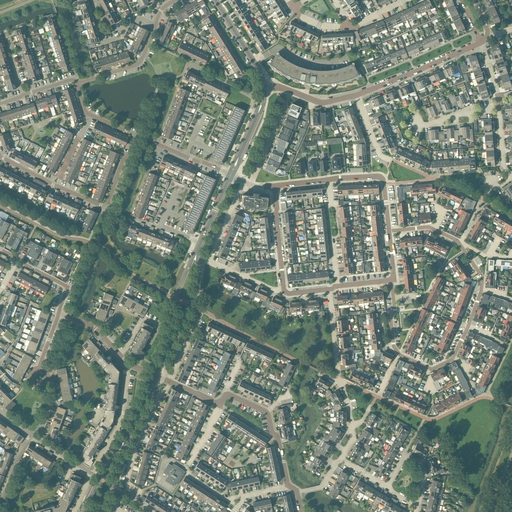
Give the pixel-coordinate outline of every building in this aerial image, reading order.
[(87,2),(86,0),(81,0),(77,2),(78,5),(79,5),(81,10),(91,7),(90,5),(89,6),(88,2),(87,2)] [(147,0),(140,0),(137,2),(140,6),(138,7),(139,10),(147,6),(146,4),(148,3),(147,0)] [(197,11),(201,9),(196,0),(194,0),(195,1),(192,3),(197,11)] [(196,0),(201,9),(206,6),(202,0),(196,0)] [(234,6),(237,11),(244,6),(242,3),(244,2),(243,0),(234,6)] [(279,3),(277,0),(274,0),(269,3),(271,5),(269,7),(270,8),(279,3)] [(359,4),(356,0),(355,0),(348,5),(350,9),(359,4)] [(381,6),(377,0),(372,0),(376,8),(381,6)] [(428,0),(426,1),(430,10),(435,7),(431,0),(428,0)] [(489,8),(496,5),(495,3),(494,3),(492,0),(486,0),(483,1),(485,7),(488,6),(489,8)] [(426,1),(421,3),(425,12),(430,10),(426,1)] [(113,7),(111,2),(102,7),(104,10),(102,10),(103,12),(113,7)] [(193,14),(197,11),(192,3),(189,5),(188,4),(187,5),(193,14)] [(282,7),(279,3),(270,8),(271,10),(273,9),(275,12),(282,7)] [(421,3),(417,5),(421,14),(425,12),(421,3)] [(361,8),(359,4),(350,9),(353,13),(361,8)] [(188,17),(193,14),(187,5),(186,6),(186,7),(183,8),(188,17)] [(416,16),(421,14),(417,5),(412,7),(416,16)] [(447,8),(450,15),(459,11),(457,6),(455,7),(454,5),(447,8)] [(496,5),(489,8),(490,11),(488,12),(490,18),(499,14),(497,9),(498,8),(496,5)] [(237,11),(240,15),(249,9),(248,8),(246,9),(244,6),(237,11)] [(82,15),(91,12),(90,9),(91,8),(91,7),(81,10),(82,15)] [(115,11),(113,7),(103,12),(104,13),(105,13),(107,16),(115,11)] [(277,14),(267,20),(268,22),(275,17),(285,12),(282,7),(275,12),(277,14)] [(412,7),(407,9),(411,18),(416,16),(412,7)] [(184,19),(188,17),(183,8),(180,10),(180,9),(178,10),(184,19)] [(361,8),(353,13),(355,18),(364,12),(361,8)] [(407,20),(411,18),(407,9),(403,12),(407,20)] [(171,18),(178,23),(184,19),(178,10),(177,11),(178,12),(174,14),(175,15),(172,17),(171,18)] [(117,16),(115,11),(107,16),(108,19),(107,19),(108,21),(117,16)] [(450,15),(453,22),(460,19),(459,17),(461,16),(459,11),(450,15)] [(243,21),(252,15),(252,14),(249,15),(248,12),(240,16),(243,21)] [(285,12),(275,17),(276,19),(278,18),(280,20),(288,16),(285,12)] [(403,12),(398,14),(402,22),(407,20),(403,12)] [(46,21),(48,26),(57,23),(57,21),(56,22),(55,18),(53,18),(52,14),(44,17),(45,21),(46,21)] [(398,14),(394,16),(398,25),(402,22),(398,14)] [(497,25),(504,22),(503,19),(501,19),(499,14),(490,18),(493,24),(495,22),(497,25)] [(243,21),(246,25),(253,21),(251,18),(253,17),(252,15),(243,21)] [(94,16),(84,20),(85,25),(94,22),(93,18),(94,18),(94,16)] [(120,21),(117,16),(108,21),(108,22),(110,22),(111,25),(120,21)] [(205,25),(213,20),(210,16),(203,21),(205,25)] [(394,16),(389,18),(393,27),(398,25),(394,16)] [(166,24),(165,26),(175,30),(177,31),(179,27),(177,26),(178,23),(171,18),(169,22),(168,21),(167,25),(166,24)] [(389,18),(384,20),(388,29),(389,31),(394,29),(393,27),(389,18)] [(453,22),(456,29),(465,25),(463,21),(461,22),(460,19),(453,22)] [(216,25),(213,20),(205,25),(208,30),(216,25)] [(246,25),(248,30),(258,24),(257,22),(255,24),(253,21),(246,25)] [(378,23),(382,32),(386,30),(383,21),(378,23)] [(296,24),(291,22),(287,29),(292,32),(296,24)] [(49,31),(58,29),(57,25),(58,25),(57,23),(48,26),(49,31)] [(378,23),(373,25),(377,33),(382,32),(378,23)] [(248,30),(251,34),(258,30),(257,27),(259,25),(258,24),(248,30)] [(300,26),(296,24),(292,32),(297,34),(300,26)] [(211,34),(219,29),(216,25),(208,30),(211,34)] [(373,25),(369,26),(372,35),(377,33),(373,25)] [(456,29),(459,37),(466,33),(465,31),(467,30),(465,25),(456,29)] [(88,34),(97,31),(96,28),(98,28),(97,26),(87,29),(88,34)] [(172,35),(175,30),(165,26),(164,27),(165,28),(164,31),(172,35)] [(305,28),(300,26),(297,34),(301,36),(305,28)] [(372,35),(369,26),(364,28),(367,37),(372,35)] [(138,32),(146,36),(148,33),(149,34),(150,32),(140,27),(138,32)] [(16,36),(26,33),(25,31),(24,32),(23,28),(20,29),(14,31),(16,36)] [(301,36),(306,38),(310,30),(305,28),(301,36)] [(363,39),(367,37),(364,28),(359,30),(363,39)] [(219,29),(211,34),(213,38),(221,33),(219,29)] [(251,34),(254,38),(263,33),(262,31),(260,32),(258,30),(251,34)] [(314,33),(310,30),(306,38),(311,40),(314,33)] [(363,39),(359,30),(354,32),(358,41),(363,39)] [(440,32),(444,41),(449,39),(445,30),(440,32)] [(170,40),(172,35),(164,31),(162,34),(161,33),(160,35),(170,40)] [(138,32),(136,36),(145,41),(146,39),(145,39),(146,36),(138,32)] [(254,38),(257,43),(264,38),(262,35),(264,34),(265,34),(264,32),(263,33),(254,38)] [(439,43),(444,41),(440,32),(435,34),(439,43)] [(16,36),(18,41),(29,38),(26,38),(25,35),(26,35),(26,33),(16,36)] [(51,36),(53,42),(61,39),(60,35),(61,35),(61,33),(51,36)] [(224,38),(221,33),(213,38),(216,43),(224,38)] [(314,33),(311,40),(315,42),(319,35),(314,33)] [(435,34),(430,36),(434,45),(439,43),(435,34)] [(170,40),(160,35),(160,36),(161,37),(159,40),(168,44),(170,40)] [(87,46),(88,49),(96,46),(95,43),(100,41),(99,38),(101,38),(100,36),(90,39),(91,44),(87,46)] [(145,41),(136,36),(133,41),(142,45),(143,43),(144,43),(145,41)] [(429,47),(432,46),(434,45),(430,36),(425,39),(429,47)] [(30,43),(29,38),(18,41),(20,41),(21,44),(20,44),(21,46),(30,43)] [(216,43),(219,47),(227,42),(224,38),(216,43)] [(257,43),(259,47),(269,41),(268,40),(265,41),(264,38),(257,43)] [(424,50),(429,47),(425,39),(420,41),(424,50)] [(142,45),(133,41),(131,46),(141,50),(142,48),(141,48),(142,45)] [(262,52),(263,51),(269,47),(267,44),(270,43),(269,41),(259,47),(262,52)] [(419,52),(424,50),(420,41),(415,43),(419,52)] [(182,53),(186,44),(181,42),(177,51),(182,53)] [(229,46),(227,42),(219,47),(221,51),(229,46)] [(414,54),(419,52),(415,43),(410,45),(414,54)] [(54,47),(56,52),(64,49),(63,46),(64,45),(64,44),(54,47)] [(182,53),(186,55),(190,47),(186,44),(182,53)] [(491,54),(501,51),(498,44),(491,46),(492,49),(490,50),(491,54)] [(414,54),(410,45),(405,47),(409,56),(414,54)] [(141,50),(131,46),(129,51),(127,51),(130,59),(135,57),(136,54),(138,55),(139,52),(140,52),(141,50)] [(232,51),(229,46),(221,51),(224,56),(232,51)] [(195,49),(190,47),(186,55),(191,57),(195,49)] [(32,48),(23,51),(24,54),(23,55),(24,56),(33,53),(32,48)] [(399,50),(402,59),(407,57),(404,48),(399,50)] [(200,51),(195,49),(191,57),(196,59),(200,51)] [(392,63),(397,61),(394,52),(393,50),(388,52),(389,54),(392,63)] [(397,61),(402,59),(399,50),(394,52),(397,61)] [(127,51),(122,53),(126,63),(128,62),(127,61),(130,60),(130,59),(127,51)] [(204,53),(200,51),(196,59),(200,62),(204,53)] [(227,60),(235,55),(232,51),(224,56),(227,60)] [(503,59),(501,51),(491,54),(493,59),(495,59),(496,61),(503,59)] [(126,63),(122,53),(117,54),(120,63),(123,62),(123,64),(126,63)] [(204,53),(200,62),(205,64),(209,56),(204,53)] [(59,62),(68,59),(67,56),(68,56),(67,54),(57,57),(59,62)] [(271,59),(267,62),(274,71),(275,69),(281,75),(282,74),(289,79),(289,78),(296,82),(297,81),(304,85),(305,83),(310,84),(319,86),(319,85),(327,86),(327,85),(335,85),(335,84),(344,84),(343,82),(352,81),(351,79),(362,77),(360,75),(361,75),(357,70),(356,70),(353,64),(346,67),(340,69),(333,70),(326,71),(319,71),(312,70),(308,69),(301,68),(295,65),(289,62),(283,58),(277,54),(272,60),(271,59)] [(382,67),(387,65),(384,56),(383,54),(378,56),(379,58),(382,67)] [(387,65),(392,63),(389,54),(384,56),(387,65)] [(471,64),(481,61),(479,56),(477,57),(476,54),(469,56),(471,64)] [(229,64),(237,59),(235,55),(227,60),(229,64)] [(112,56),(108,57),(111,66),(113,66),(114,67),(116,66),(112,56)] [(37,64),(35,58),(26,61),(28,65),(26,65),(27,67),(37,64)] [(379,58),(374,60),(377,69),(382,67),(379,58)] [(103,59),(98,60),(101,69),(104,69),(104,70),(106,69),(103,59)] [(240,64),(237,59),(229,64),(232,69),(240,64)] [(496,69),(506,66),(503,59),(496,61),(497,64),(494,64),(496,69)] [(101,69),(98,60),(93,62),(96,72),(98,72),(98,70),(101,69)] [(374,60),(369,62),(372,71),(377,69),(374,60)] [(471,64),(473,71),(481,69),(480,66),(482,66),(481,61),(471,64)] [(0,65),(0,66),(1,71),(10,68),(9,64),(10,64),(9,62),(0,65)] [(372,71),(369,62),(363,64),(367,73),(372,71)] [(71,66),(70,64),(61,67),(62,73),(71,70),(70,66),(71,66)] [(240,64),(232,69),(235,73),(243,68),(240,64)] [(449,66),(453,75),(461,72),(458,65),(455,66),(454,64),(449,66)] [(446,78),(453,75),(449,66),(445,68),(446,70),(443,71),(446,78)] [(508,74),(506,66),(496,69),(497,74),(500,73),(501,76),(508,74)] [(243,68),(235,73),(238,77),(245,73),(243,68)] [(30,77),(40,74),(38,69),(30,71),(31,75),(30,75),(30,77)] [(473,71),(476,79),(485,76),(484,71),(482,72),(481,69),(473,71)] [(435,72),(439,81),(446,78),(443,71),(441,72),(440,70),(435,72)] [(188,82),(192,73),(188,71),(184,79),(188,82)] [(429,77),(432,84),(439,81),(435,72),(430,74),(431,76),(429,77)] [(13,73),(3,76),(4,81),(13,78),(12,75),(13,74),(13,73)] [(197,75),(192,73),(188,82),(193,84),(197,75)] [(33,82),(42,79),(40,74),(30,77),(31,78),(32,78),(33,82)] [(510,81),(508,74),(501,76),(501,79),(499,79),(501,84),(510,81)] [(193,84),(198,86),(202,78),(197,75),(193,84)] [(425,88),(432,85),(432,84),(429,77),(426,78),(425,76),(421,78),(425,88)] [(476,79),(478,86),(486,84),(485,81),(487,81),(485,76),(476,79)] [(206,80),(202,78),(198,86),(202,88),(206,80)] [(425,88),(421,78),(416,80),(417,83),(414,84),(417,91),(425,88)] [(211,82),(206,80),(202,88),(207,90),(211,82)] [(511,85),(510,81),(501,84),(502,89),(505,88),(505,91),(511,88),(511,85)] [(215,84),(211,82),(207,90),(211,93),(215,84)] [(16,85),(16,83),(6,86),(8,91),(16,89),(15,85),(16,85)] [(404,85),(408,95),(415,92),(412,84),(410,86),(409,83),(404,85)] [(220,86),(215,84),(211,93),(216,95),(220,86)] [(478,86),(481,94),(490,91),(489,86),(486,87),(486,84),(478,86)] [(401,97),(408,95),(404,85),(399,87),(400,89),(398,90),(401,97)] [(216,95),(221,97),(225,89),(220,86),(216,95)] [(178,93),(187,96),(189,91),(180,88),(179,91),(178,93)] [(225,89),(221,97),(225,99),(229,91),(225,89)] [(393,100),(401,97),(398,90),(395,91),(394,89),(390,91),(393,100)] [(464,94),(460,96),(463,105),(468,103),(467,101),(470,100),(466,90),(463,91),(464,94)] [(386,103),(393,100),(390,91),(385,93),(386,95),(383,96),(386,103)] [(490,91),(481,94),(483,101),(490,99),(489,96),(492,95),(490,91)] [(185,101),(187,96),(178,93),(177,95),(178,95),(177,98),(185,101)] [(456,97),(454,94),(451,96),(455,106),(458,105),(459,107),(463,105),(460,96),(456,97)] [(379,106),(386,103),(383,96),(381,97),(380,95),(375,97),(379,106)] [(455,106),(451,96),(448,97),(449,100),(445,101),(449,111),(454,109),(453,107),(455,106)] [(379,106),(375,97),(370,98),(371,101),(368,102),(371,109),(379,106)] [(440,100),(437,101),(441,111),(443,110),(444,113),(449,111),(445,101),(444,98),(440,100)] [(431,107),(432,110),(434,116),(439,115),(438,112),(441,111),(437,101),(434,102),(435,105),(431,107)] [(182,111),(184,106),(174,102),(174,104),(173,107),(182,111)] [(299,113),(301,108),(292,104),(290,109),(299,113)] [(235,106),(218,144),(212,158),(218,161),(217,164),(221,165),(229,148),(228,148),(244,111),(235,106)] [(422,107),(426,117),(429,116),(430,118),(434,116),(432,110),(431,107),(426,109),(425,106),(422,107)] [(180,115),(182,111),(173,107),(172,111),(171,110),(171,112),(180,115)] [(345,116),(353,113),(351,107),(343,111),(345,116)] [(300,113),(299,113),(290,109),(287,114),(298,119),(300,113)] [(169,117),(178,120),(180,115),(171,112),(170,114),(171,114),(169,117)] [(320,125),(320,112),(315,113),(315,114),(313,114),(313,117),(310,117),(310,126),(320,125)] [(355,118),(353,113),(345,116),(347,121),(355,118)] [(287,115),(285,121),(296,126),(298,120),(287,115)] [(377,124),(386,121),(384,116),(375,119),(377,124)] [(347,121),(348,126),(357,123),(355,118),(347,121)] [(484,128),(494,127),(494,122),(492,122),(491,119),(484,120),(484,128)] [(293,131),(296,126),(285,121),(282,126),(293,131)] [(388,126),(386,121),(377,124),(379,130),(388,126)] [(96,122),(95,124),(92,131),(97,133),(101,125),(98,123),(96,122)] [(166,127),(175,130),(176,125),(167,122),(167,123),(166,127)] [(359,128),(357,123),(348,126),(346,127),(348,132),(350,131),(359,128)] [(97,133),(102,135),(106,126),(104,126),(101,125),(97,133)] [(102,135),(106,137),(110,129),(107,127),(106,126),(102,135)] [(282,126),(279,133),(290,138),(293,131),(282,126)] [(390,131),(388,126),(379,130),(381,135),(390,131)] [(457,130),(458,141),(461,141),(461,138),(465,137),(464,127),(459,128),(459,130),(457,130)] [(464,127),(465,137),(470,137),(470,140),(473,140),(472,129),(470,129),(469,127),(464,127)] [(484,128),(485,135),(493,135),(492,132),(495,132),(494,127),(484,128)] [(361,133),(359,128),(350,131),(352,136),(361,133)] [(458,141),(457,130),(454,131),(454,128),(449,129),(450,139),(454,138),(454,141),(458,141)] [(106,137),(111,139),(115,130),(113,130),(110,129),(106,137)] [(441,132),(442,142),(445,142),(445,139),(450,139),(449,129),(444,129),(444,131),(441,132)] [(74,134),(66,130),(63,135),(71,139),(74,134)] [(111,139),(116,141),(120,133),(117,132),(117,131),(115,130),(111,139)] [(425,133),(426,144),(430,144),(430,141),(434,140),(433,130),(428,130),(428,133),(425,133)] [(442,142),(441,132),(438,132),(438,130),(433,130),(434,140),(439,140),(439,143),(442,142)] [(162,136),(171,139),(171,140),(173,135),(164,131),(163,133),(162,136)] [(392,136),(390,131),(381,135),(383,140),(392,136)] [(120,133),(116,141),(120,143),(124,135),(123,134),(120,133)] [(288,143),(290,138),(279,133),(277,138),(288,143)] [(361,133),(352,136),(354,141),(355,141),(363,138),(361,133)] [(63,135),(61,139),(69,143),(71,139),(63,135)] [(124,135),(120,143),(125,146),(129,137),(126,136),(126,135),(124,135)] [(485,135),(486,143),(496,142),(495,137),(493,137),(493,135),(485,135)] [(383,140),(385,145),(394,141),(392,136),(383,140)] [(286,148),(288,143),(277,138),(275,143),(286,148)] [(363,138),(355,141),(356,144),(356,150),(365,149),(365,144),(364,144),(363,138)] [(61,139),(58,144),(67,148),(69,143),(61,139)] [(92,142),(83,139),(81,144),(90,147),(92,142)] [(397,148),(394,141),(385,145),(387,150),(390,149),(392,153),(397,148)] [(486,143),(486,149),(486,151),(494,150),(494,147),(496,147),(496,142),(486,143)] [(13,152),(15,149),(13,148),(11,143),(2,146),(4,151),(5,153),(11,151),(13,152)] [(275,143),(273,148),(284,153),(285,154),(287,149),(286,148),(275,143)] [(58,144),(56,148),(64,152),(67,148),(58,144)] [(88,152),(90,147),(81,144),(79,148),(88,152)] [(397,148),(392,153),(396,154),(395,156),(400,158),(404,150),(399,147),(398,148),(397,148)] [(56,148),(54,153),(62,157),(64,152),(56,148)] [(86,157),(88,152),(79,148),(77,153),(86,157)] [(282,156),(284,153),(273,148),(271,153),(282,158),(282,156)] [(20,152),(15,149),(13,152),(11,157),(15,160),(20,152)] [(405,161),(409,152),(404,150),(400,158),(405,161)] [(494,153),(494,150),(486,151),(487,159),(497,158),(497,153),(494,153)] [(109,156),(117,159),(119,154),(110,151),(109,156)] [(15,160),(20,162),(24,154),(20,152),(15,160)] [(405,161),(410,163),(414,154),(409,152),(405,161)] [(54,153),(51,157),(60,161),(62,157),(54,153)] [(77,153),(75,158),(84,161),(86,157),(77,153)] [(279,163),(282,158),(271,153),(268,158),(279,163)] [(20,162),(24,165),(29,156),(24,154),(20,162)] [(419,156),(414,154),(410,163),(415,165),(419,156)] [(29,156),(24,165),(29,167),(33,159),(29,156)] [(115,164),(117,159),(109,156),(107,160),(115,164)] [(415,165),(420,167),(424,158),(419,156),(415,165)] [(57,166),(60,161),(51,157),(49,162),(57,166)] [(168,159),(163,157),(160,165),(165,167),(168,159)] [(345,163),(344,157),(339,158),(331,158),(333,171),(341,170),(340,164),(345,163)] [(81,166),(84,161),(75,158),(73,162),(81,166)] [(279,163),(268,158),(266,163),(277,168),(279,163)] [(424,158),(420,167),(425,170),(426,167),(429,169),(430,162),(428,161),(429,161),(424,158)] [(487,159),(488,167),(495,166),(495,163),(498,163),(497,158),(487,159)] [(34,169),(35,166),(38,161),(33,159),(29,167),(34,169)] [(173,161),(168,159),(165,167),(169,169),(173,161)] [(315,162),(308,162),(309,173),(316,172),(316,164),(318,164),(318,159),(315,159),(315,162)] [(169,169),(174,171),(178,163),(173,161),(169,169)] [(304,167),(306,166),(305,161),(299,162),(297,162),(296,163),(297,174),(304,174),(304,167)] [(430,162),(429,169),(432,168),(432,171),(438,171),(437,161),(430,162)] [(57,166),(49,162),(47,166),(55,171),(57,166)] [(79,171),(81,166),(73,162),(71,167),(79,171)] [(182,165),(178,163),(174,171),(179,173),(182,165)] [(266,163),(264,169),(275,174),(277,168),(266,163)] [(112,173),(114,168),(105,165),(103,170),(112,173)] [(187,167),(182,165),(179,173),(183,176),(187,167)] [(44,171),(46,172),(52,175),(55,171),(47,166),(44,171)] [(71,167),(69,172),(77,175),(79,171),(71,167)] [(192,169),(187,167),(183,176),(188,178),(192,169)] [(9,172),(4,169),(0,176),(5,179),(9,172)] [(196,171),(192,169),(188,178),(193,180),(196,171)] [(110,178),(112,173),(103,170),(101,175),(110,178)] [(5,179),(10,181),(13,174),(9,172),(5,179)] [(75,180),(77,175),(69,172),(67,176),(75,180)] [(146,177),(156,181),(157,176),(149,173),(147,176),(146,177)] [(18,177),(13,174),(10,181),(15,184),(18,177)] [(101,175),(100,180),(108,183),(110,178),(101,175)] [(192,234),(200,217),(199,217),(215,180),(206,175),(183,227),(189,230),(188,233),(192,234)] [(65,181),(73,185),(75,180),(67,176),(65,181)] [(23,179),(18,177),(15,184),(19,186),(23,179)] [(154,186),(156,181),(146,177),(146,179),(145,182),(154,186)] [(28,182),(23,179),(19,186),(24,189),(28,182)] [(107,188),(108,183),(100,180),(98,184),(107,188)] [(33,184),(28,182),(24,189),(29,191),(33,184)] [(154,186),(145,182),(144,185),(143,185),(143,187),(152,190),(154,186)] [(38,187),(33,184),(29,191),(33,194),(34,194),(38,187)] [(98,184),(96,189),(105,192),(107,188),(98,184)] [(427,184),(427,193),(428,195),(436,194),(435,186),(432,186),(432,184),(427,184)] [(411,197),(417,196),(417,194),(416,185),(407,186),(407,189),(410,188),(411,197)] [(407,189),(407,186),(398,187),(398,194),(399,193),(399,197),(398,197),(399,204),(407,203),(407,202),(405,203),(404,189),(407,189)] [(42,189),(38,187),(34,194),(33,194),(32,197),(37,199),(39,196),(42,189)] [(150,195),(152,190),(143,187),(142,189),(143,189),(141,192),(150,195)] [(445,197),(449,190),(444,187),(443,189),(441,188),(440,190),(437,195),(440,196),(439,197),(445,199),(445,197)] [(47,192),(42,189),(39,196),(43,199),(47,192)] [(511,198),(511,195),(507,189),(504,191),(505,193),(501,196),(507,205),(510,203),(508,201),(511,198)] [(454,192),(449,190),(445,197),(450,200),(454,192)] [(150,195),(141,192),(140,195),(139,196),(148,200),(150,195)] [(450,200),(455,202),(459,194),(454,192),(450,200)] [(51,203),(55,195),(50,193),(45,203),(50,205),(51,203)] [(253,196),(242,195),(241,206),(247,207),(247,208),(260,209),(261,208),(267,209),(268,198),(258,196),(258,194),(253,193),(253,196)] [(94,194),(92,199),(101,202),(103,197),(94,194)] [(467,198),(459,194),(455,202),(460,204),(463,199),(466,200),(467,198)] [(60,197),(55,195),(51,203),(56,205),(60,197)] [(147,205),(148,200),(139,196),(139,198),(138,201),(147,205)] [(56,205),(61,207),(65,200),(60,197),(56,205)] [(467,198),(466,200),(469,202),(465,211),(463,210),(463,211),(470,214),(472,211),(471,211),(473,207),(473,208),(476,202),(467,198)] [(61,207),(66,209),(70,202),(65,200),(61,207)] [(145,209),(147,205),(138,201),(137,205),(136,204),(136,206),(145,209)] [(66,209),(71,212),(74,204),(70,202),(66,209)] [(74,204),(71,212),(70,214),(75,216),(80,206),(74,204)] [(143,214),(145,209),(136,206),(135,208),(136,208),(134,211),(143,214)] [(493,214),(494,212),(486,207),(483,213),(484,213),(482,216),(481,216),(479,219),(485,222),(490,212),(493,214)] [(97,213),(90,210),(87,215),(95,218),(97,213)] [(132,216),(141,219),(143,214),(134,211),(133,214),(132,216)] [(463,211),(460,215),(468,219),(470,214),(463,211)] [(502,217),(494,212),(493,214),(496,216),(493,221),(498,224),(502,217)] [(233,219),(241,222),(243,217),(235,214),(233,219)] [(468,219),(460,215),(458,214),(456,219),(466,224),(468,219)] [(93,223),(95,218),(87,215),(85,220),(93,223)] [(507,219),(502,217),(498,224),(497,226),(501,229),(503,227),(507,219)] [(233,219),(231,223),(239,227),(241,222),(233,219)] [(463,229),(466,224),(456,219),(453,224),(463,229)] [(487,223),(485,222),(479,219),(477,223),(484,228),(487,223)] [(511,222),(507,219),(503,227),(507,230),(511,222)] [(85,220),(83,225),(91,228),(93,223),(85,220)] [(13,225),(6,221),(1,229),(6,232),(8,228),(9,229),(8,230),(8,231),(10,232),(13,225)] [(237,231),(239,227),(231,223),(229,228),(237,231)] [(481,232),(484,228),(477,223),(474,228),(481,232)] [(463,229),(453,224),(449,234),(455,236),(456,235),(457,232),(461,234),(463,229)] [(21,229),(13,225),(10,232),(11,232),(12,232),(13,231),(14,231),(12,235),(17,237),(21,229)] [(81,230),(88,233),(91,228),(83,225),(81,230)] [(133,235),(136,227),(131,225),(128,234),(133,235)] [(141,229),(136,227),(133,235),(137,237),(141,229)] [(235,236),(237,231),(229,228),(227,233),(235,236)] [(474,228),(471,233),(479,237),(481,238),(483,233),(481,232),(474,228)] [(6,232),(1,229),(0,232),(0,238),(5,241),(7,237),(7,236),(8,235),(7,234),(6,234),(5,235),(4,235),(6,232)] [(21,229),(17,237),(21,239),(23,236),(24,237),(23,238),(24,239),(25,240),(28,233),(21,229)] [(137,237),(142,239),(145,230),(141,229),(137,237)] [(142,239),(147,241),(150,232),(145,230),(142,239)] [(147,241),(152,243),(155,234),(150,232),(147,241)] [(227,233),(225,237),(233,241),(235,236),(227,233)] [(479,237),(471,233),(468,237),(472,240),(471,242),(476,245),(478,243),(476,242),(479,237)] [(152,243),(156,244),(160,236),(155,234),(152,243)] [(17,237),(12,235),(7,245),(11,247),(17,237)] [(164,238),(160,236),(156,244),(161,246),(164,238)] [(21,239),(17,237),(11,247),(16,250),(21,239)] [(231,245),(233,241),(225,237),(223,242),(231,245)] [(417,246),(425,245),(428,239),(427,238),(422,239),(422,237),(416,238),(417,246)] [(431,248),(432,245),(434,240),(429,237),(428,239),(425,245),(425,247),(430,250),(431,248)] [(161,246),(166,248),(169,239),(164,238),(161,246)] [(166,248),(171,250),(171,249),(175,250),(177,243),(174,242),(174,241),(169,239),(166,248)] [(34,253),(38,244),(31,240),(27,247),(29,248),(30,246),(31,247),(29,250),(34,253)] [(434,240),(432,245),(431,248),(430,250),(434,252),(435,250),(439,242),(434,240)] [(229,250),(231,245),(223,242),(221,247),(229,250)] [(444,244),(439,242),(435,250),(434,252),(439,254),(440,252),(444,244)] [(46,248),(38,244),(34,253),(39,255),(41,252),(42,252),(41,253),(41,254),(42,255),(46,248)] [(444,244),(440,252),(439,254),(446,257),(449,250),(448,249),(449,247),(444,244)] [(227,255),(229,250),(221,247),(219,251),(227,255)] [(53,252),(46,248),(42,255),(44,256),(45,255),(45,254),(46,255),(45,258),(49,260),(53,252)] [(39,255),(34,253),(29,250),(27,255),(32,257),(31,258),(31,259),(33,260),(34,260),(34,259),(36,260),(39,255)] [(227,255),(219,251),(217,256),(224,260),(227,255)] [(61,256),(53,252),(49,260),(54,263),(56,260),(57,260),(56,261),(56,262),(58,263),(61,256)] [(69,260),(61,256),(58,263),(59,264),(60,263),(60,262),(61,263),(60,266),(64,268),(69,260)] [(454,267),(461,262),(458,257),(450,262),(454,267)] [(54,263),(49,260),(45,258),(42,263),(44,264),(44,265),(44,266),(45,266),(46,266),(47,265),(51,268),(54,263)] [(64,268),(69,271),(71,267),(72,268),(71,269),(71,270),(73,271),(74,269),(76,264),(69,260),(64,268)] [(500,266),(500,260),(497,260),(497,261),(489,260),(488,271),(487,271),(497,271),(494,271),(494,266),(500,266)] [(500,260),(500,266),(501,266),(500,270),(503,270),(503,266),(511,267),(511,261),(509,262),(509,261),(503,261),(503,260),(500,260)] [(464,267),(461,262),(454,267),(451,269),(454,273),(457,271),(464,267)] [(69,271),(64,268),(60,266),(57,271),(62,273),(61,274),(62,275),(63,276),(64,275),(65,274),(67,275),(69,271)] [(467,271),(464,267),(457,271),(460,276),(467,271)] [(467,271),(460,276),(465,283),(470,279),(469,277),(470,276),(467,271)] [(497,271),(487,271),(487,274),(488,274),(487,279),(496,280),(497,274),(496,274),(497,271)] [(20,283),(24,275),(19,272),(15,280),(20,283)] [(222,278),(220,284),(223,285),(224,283),(228,285),(232,276),(227,274),(226,276),(223,275),(222,278)] [(20,283),(25,285),(29,277),(24,275),(20,283)] [(235,291),(238,285),(235,284),(237,278),(232,276),(228,285),(233,287),(232,289),(235,291)] [(25,285),(30,288),(34,280),(29,277),(25,285)] [(436,282),(444,286),(446,281),(438,277),(436,282)] [(463,288),(471,291),(473,286),(471,285),(472,282),(470,279),(465,283),(463,288)] [(495,285),(496,285),(496,280),(487,279),(487,284),(486,284),(486,287),(495,288),(495,285)] [(39,282),(34,280),(30,288),(35,290),(39,282)] [(244,292),(248,283),(243,281),(241,286),(238,285),(235,291),(238,292),(239,290),(244,292)] [(35,290),(39,293),(44,285),(39,282),(35,290)] [(436,282),(434,287),(441,291),(444,286),(436,282)] [(251,298),(254,292),(251,291),(253,285),(248,283),(244,292),(249,294),(248,296),(251,298)] [(39,293),(44,295),(48,287),(44,285),(39,293)] [(434,287),(431,292),(439,295),(441,291),(434,287)] [(260,299),(264,290),(259,288),(256,293),(254,292),(251,298),(254,299),(255,297),(260,299)] [(463,288),(461,293),(469,296),(471,291),(463,288)] [(7,298),(16,301),(18,295),(10,292),(10,291),(7,290),(6,292),(8,293),(8,294),(9,295),(7,298)] [(264,290),(260,299),(264,301),(262,305),(266,307),(269,299),(267,298),(269,292),(264,290)] [(431,292),(429,297),(437,300),(439,295),(431,292)] [(113,296),(105,293),(103,298),(111,301),(113,296)] [(461,293),(459,298),(467,301),(469,296),(461,293)] [(493,303),(495,297),(492,296),(492,297),(484,294),(480,304),(479,304),(488,307),(485,306),(487,301),(493,303)] [(124,307),(129,298),(124,295),(119,303),(122,305),(124,307)] [(268,301),(269,299),(266,307),(269,308),(270,306),(275,308),(279,299),(274,297),(271,302),(268,301)] [(429,297),(426,301),(434,305),(437,300),(429,297)] [(508,308),(510,302),(507,301),(507,302),(503,301),(503,300),(498,298),(495,297),(493,303),(508,308)] [(4,302),(14,306),(16,301),(7,298),(6,301),(5,300),(4,302)] [(109,306),(110,304),(111,301),(103,298),(101,303),(109,306)] [(133,300),(129,298),(124,307),(126,308),(126,307),(129,308),(133,300)] [(459,298),(457,304),(465,307),(467,301),(459,298)] [(279,299),(275,308),(279,310),(278,313),(282,314),(284,308),(281,307),(284,301),(279,299)] [(318,299),(312,300),(313,304),(313,310),(314,312),(319,312),(322,311),(322,305),(319,305),(318,304),(318,299)] [(133,300),(129,308),(132,310),(131,311),(133,312),(138,303),(133,300)] [(313,304),(312,300),(307,301),(307,307),(304,307),(305,313),(308,313),(308,311),(313,310),(313,304)] [(295,302),(295,304),(296,312),(302,311),(302,314),(305,313),(304,307),(301,307),(301,301),(295,302)] [(426,301),(425,304),(424,306),(432,310),(434,305),(426,301)] [(14,306),(4,302),(4,304),(5,305),(3,308),(12,311),(14,306)] [(295,304),(295,302),(290,303),(290,308),(287,309),(288,315),(291,315),(291,312),(296,312),(295,304)] [(108,311),(109,306),(101,303),(99,308),(108,311)] [(143,306),(140,304),(138,303),(133,312),(135,313),(136,312),(139,313),(143,306)] [(463,312),(465,307),(457,304),(455,303),(453,308),(463,312)] [(477,312),(486,315),(488,310),(487,310),(488,307),(479,304),(478,307),(479,307),(477,312)] [(143,306),(139,313),(141,315),(141,316),(143,317),(144,316),(148,308),(143,306)] [(1,312),(10,316),(12,311),(3,308),(2,311),(1,310),(1,312)] [(106,316),(108,311),(99,308),(97,313),(106,316)] [(461,317),(463,312),(453,308),(455,309),(453,314),(461,317)] [(431,312),(423,309),(421,314),(431,318),(433,313),(431,312)] [(39,316),(47,319),(49,314),(41,311),(39,316)] [(0,316),(0,317),(8,321),(10,316),(1,312),(0,313),(0,314),(1,315),(0,316)] [(486,315),(477,312),(476,317),(475,316),(474,319),(482,323),(483,320),(484,320),(486,315)] [(104,321),(106,316),(97,313),(95,319),(103,322),(103,323),(107,324),(107,322),(104,321)] [(421,314),(418,319),(429,323),(431,318),(421,314)] [(461,317),(453,314),(451,319),(459,322),(461,317)] [(39,316),(37,321),(45,324),(47,319),(39,316)] [(339,326),(348,325),(347,320),(351,319),(350,316),(345,317),(345,320),(338,321),(339,326)] [(418,319),(416,324),(424,327),(426,328),(429,323),(418,319)] [(43,329),(45,324),(37,321),(35,326),(43,329)] [(448,326),(456,330),(458,325),(450,321),(448,326)] [(153,327),(144,323),(129,350),(138,355),(141,356),(142,354),(143,354),(144,354),(144,352),(143,352),(141,350),(153,327)] [(210,333),(213,325),(208,323),(205,331),(210,333)] [(422,332),(424,327),(416,324),(414,329),(422,332)] [(218,327),(213,325),(210,333),(214,335),(218,327)] [(348,325),(339,326),(339,332),(346,331),(346,334),(352,333),(352,330),(348,330),(348,325)] [(511,327),(504,325),(503,330),(511,333),(511,329),(511,327)] [(41,335),(43,329),(35,326),(33,331),(41,335)] [(453,335),(456,330),(448,326),(446,331),(453,335)] [(214,335),(219,337),(223,330),(218,327),(214,335)] [(414,329),(412,334),(420,337),(422,332),(414,329)] [(219,337),(224,339),(227,332),(223,330),(219,337)] [(453,335),(446,331),(444,330),(442,335),(443,336),(451,340),(453,335)] [(509,338),(511,333),(503,330),(501,335),(500,338),(501,338),(500,341),(505,343),(507,337),(509,338)] [(33,331),(31,336),(40,340),(41,335),(33,331)] [(224,339),(228,341),(232,334),(227,332),(224,339)] [(478,342),(481,336),(478,334),(477,335),(470,332),(465,342),(464,341),(473,345),(470,344),(473,339),(478,342)] [(353,342),(352,336),(353,336),(352,333),(346,334),(347,337),(340,338),(341,343),(350,342),(353,342)] [(228,341),(233,344),(236,336),(232,334),(228,341)] [(412,334),(410,338),(417,342),(420,337),(412,334)] [(28,335),(26,340),(38,345),(40,340),(31,336),(28,335)] [(233,344),(238,346),(241,338),(236,336),(233,344)] [(449,344),(451,340),(443,336),(441,341),(449,344)] [(481,336),(478,342),(492,348),(495,343),(492,341),(492,342),(488,341),(488,340),(483,338),(483,337),(481,336)] [(194,343),(202,347),(204,342),(197,338),(194,343)] [(242,348),(246,340),(241,338),(238,346),(242,348)] [(415,347),(417,342),(410,338),(407,343),(415,347)] [(89,339),(82,345),(85,349),(92,343),(89,339)] [(26,340),(24,345),(27,347),(36,350),(38,345),(26,340)] [(441,341),(439,346),(446,349),(449,344),(441,341)] [(473,345),(464,341),(463,344),(464,345),(462,349),(469,353),(472,348),(473,345)] [(348,351),(354,350),(354,347),(350,347),(350,342),(341,343),(341,348),(348,348),(348,351)] [(96,347),(92,343),(85,349),(89,353),(96,347)] [(200,351),(202,347),(194,343),(192,348),(200,351)] [(247,343),(244,350),(248,352),(247,353),(246,355),(248,356),(253,345),(247,343)] [(415,347),(407,343),(405,349),(413,352),(415,347)] [(495,343),(492,348),(497,351),(495,356),(492,354),(492,355),(500,358),(505,349),(498,345),(498,344),(495,343)] [(375,356),(381,352),(380,349),(381,349),(381,344),(372,345),(372,350),(374,350),(375,356)] [(258,348),(253,345),(248,356),(249,356),(250,355),(251,353),(254,355),(258,348)] [(446,349),(439,346),(436,345),(434,350),(436,351),(444,354),(446,349)] [(36,350),(27,347),(25,352),(34,355),(36,350)] [(92,357),(99,350),(96,347),(89,353),(92,357)] [(192,348),(190,353),(198,356),(200,351),(192,348)] [(258,361),(263,350),(258,348),(254,355),(258,357),(257,358),(256,360),(258,361)] [(469,353),(462,349),(459,354),(459,353),(457,356),(466,361),(467,358),(469,353)] [(103,354),(99,350),(92,357),(96,361),(103,354)] [(265,360),(268,352),(263,350),(258,361),(260,361),(261,360),(260,359),(261,358),(265,360)] [(354,350),(348,351),(349,354),(342,354),(342,360),(352,359),(353,359),(353,353),(355,353),(354,350)] [(223,356),(230,360),(233,355),(225,351),(223,356)] [(375,356),(372,359),(376,361),(376,362),(383,365),(385,362),(389,354),(384,351),(383,353),(381,352),(375,356)] [(268,352),(265,360),(268,361),(268,363),(267,363),(267,364),(268,365),(270,362),(273,355),(268,352)] [(196,361),(198,356),(190,353),(188,357),(196,361)] [(32,358),(31,357),(24,354),(22,359),(30,363),(32,358)] [(109,375),(105,409),(104,416),(103,418),(80,456),(81,457),(79,461),(88,466),(89,467),(90,466),(93,462),(91,461),(93,458),(91,456),(93,452),(96,454),(97,452),(98,452),(99,452),(99,451),(100,451),(100,450),(99,450),(99,449),(96,448),(113,421),(113,418),(114,415),(117,416),(118,416),(118,415),(119,411),(117,410),(117,408),(118,408),(119,408),(119,407),(119,406),(119,405),(118,405),(115,405),(119,371),(110,362),(112,360),(110,358),(111,357),(111,356),(111,355),(110,355),(109,355),(109,356),(106,358),(103,354),(96,361),(109,375)] [(389,354),(385,362),(390,364),(394,356),(389,354)] [(498,363),(500,358),(492,355),(490,359),(498,363)] [(223,356),(220,361),(228,364),(230,360),(223,356)] [(188,357),(186,362),(193,365),(196,361),(188,357)] [(27,368),(30,363),(22,359),(19,363),(27,368)] [(352,364),(352,359),(342,360),(343,365),(350,365),(350,368),(356,367),(356,364),(352,364)] [(495,368),(498,363),(490,359),(488,359),(486,364),(495,368)] [(394,370),(400,372),(403,367),(408,369),(406,372),(407,372),(410,364),(410,363),(410,364),(400,360),(397,367),(396,367),(394,370)] [(220,361),(218,366),(226,369),(228,364),(220,361)] [(186,362),(184,366),(191,370),(193,365),(186,362)] [(456,374),(461,371),(460,369),(459,369),(456,362),(446,367),(445,366),(450,374),(448,371),(453,369),(456,374)] [(25,372),(27,368),(19,363),(17,368),(25,372)] [(282,367),(293,371),(295,366),(288,363),(286,367),(285,366),(283,365),(282,367)] [(410,364),(407,372),(409,373),(414,376),(418,368),(413,366),(413,365),(410,364)] [(493,373),(495,368),(486,364),(483,368),(485,369),(493,373)] [(184,366),(182,371),(189,375),(191,370),(184,366)] [(218,366),(216,370),(224,374),(226,369),(218,366)] [(450,374),(445,366),(443,367),(443,368),(438,370),(442,378),(447,376),(447,375),(450,374)] [(290,377),(293,371),(282,367),(282,368),(283,369),(285,369),(283,373),(290,377)] [(22,377),(25,372),(17,368),(14,373),(22,377)] [(418,368),(414,376),(419,378),(422,379),(426,370),(423,369),(422,370),(418,368)] [(491,378),(493,373),(485,369),(483,374),(491,378)] [(222,378),(224,374),(216,370),(214,375),(222,378)] [(400,372),(394,370),(393,373),(394,373),(391,378),(392,378),(390,382),(389,381),(388,384),(394,387),(400,372)] [(433,372),(430,373),(434,382),(437,380),(437,381),(442,378),(438,370),(434,373),(433,372)] [(187,379),(189,375),(182,371),(179,376),(187,379)] [(358,382),(362,373),(357,371),(356,373),(353,371),(349,379),(353,380),(358,382)] [(358,382),(362,384),(366,375),(367,373),(363,371),(362,373),(358,382)] [(456,374),(463,389),(468,386),(467,383),(466,383),(464,380),(465,380),(462,375),(463,374),(461,371),(456,374)] [(22,377),(14,373),(12,378),(19,382),(19,383),(22,385),(23,383),(20,381),(22,377)] [(288,382),(290,377),(283,373),(281,377),(280,376),(278,375),(277,377),(288,382)] [(488,383),(491,378),(483,374),(480,379),(488,383)] [(214,375),(212,379),(220,383),(222,378),(214,375)] [(362,384),(367,386),(371,378),(366,375),(362,384)] [(177,381),(185,384),(187,379),(179,376),(177,381)] [(278,384),(285,387),(288,382),(277,377),(277,379),(278,380),(279,379),(280,380),(278,384)] [(371,378),(367,386),(372,388),(374,384),(375,385),(378,378),(375,377),(374,379),(371,378)] [(243,392),(247,381),(248,379),(247,378),(246,380),(245,382),(245,384),(241,382),(237,389),(243,392)] [(320,389),(325,381),(320,378),(317,383),(314,382),(311,387),(315,389),(316,390),(317,391),(319,391),(320,389)] [(217,388),(220,383),(212,379),(210,384),(217,388)] [(488,383),(480,379),(478,384),(475,390),(478,396),(483,393),(488,383)] [(247,381),(243,392),(248,394),(251,387),(247,385),(248,384),(249,382),(247,381)] [(325,381),(320,389),(324,392),(323,394),(325,396),(330,391),(327,389),(330,384),(325,381)] [(208,389),(215,392),(217,388),(210,384),(208,389)] [(387,388),(384,395),(394,399),(398,392),(398,391),(396,394),(391,392),(394,387),(388,384),(387,387),(387,388)] [(248,394),(253,396),(258,386),(256,385),(255,387),(256,387),(255,388),(251,387),(248,394)] [(253,396),(258,399),(261,391),(258,390),(258,388),(259,389),(260,387),(258,386),(253,396)] [(459,393),(463,401),(473,396),(469,389),(470,389),(468,386),(463,389),(465,394),(461,396),(459,393)] [(5,390),(0,394),(0,397),(2,400),(8,394),(10,392),(6,388),(5,390)] [(170,394),(178,398),(181,393),(173,389),(170,394)] [(258,399),(263,401),(268,390),(266,390),(265,392),(266,392),(265,393),(261,391),(258,399)] [(268,390),(263,401),(269,404),(272,396),(268,394),(269,393),(270,392),(268,390)] [(332,401),(340,396),(337,391),(332,394),(330,391),(325,396),(328,400),(330,398),(332,401)] [(398,392),(394,399),(399,402),(403,394),(398,392)] [(458,404),(463,401),(459,393),(454,396),(458,404)] [(4,403),(6,405),(6,404),(12,398),(8,394),(2,400),(4,402),(4,403)] [(176,403),(178,398),(170,394),(168,399),(176,403)] [(399,402),(404,404),(408,396),(403,394),(399,402)] [(453,394),(448,396),(449,398),(453,406),(458,404),(454,396),(453,394)] [(72,400),(71,395),(62,396),(63,401),(59,402),(60,404),(64,403),(63,402),(72,400)] [(332,401),(329,403),(329,404),(330,406),(332,407),(333,409),(339,407),(338,404),(343,401),(340,396),(332,401)] [(404,404),(409,406),(413,398),(408,396),(404,404)] [(409,406),(414,408),(418,400),(413,398),(409,406)] [(448,408),(453,406),(449,398),(444,401),(448,408)] [(173,409),(176,410),(177,408),(174,407),(176,403),(168,399),(166,404),(174,408),(173,409)] [(414,408),(419,411),(422,403),(418,400),(414,408)] [(8,411),(11,408),(15,404),(12,401),(5,408),(8,411)] [(439,403),(443,411),(448,408),(444,401),(439,403)] [(198,407),(207,411),(209,406),(201,402),(198,407)] [(422,403),(419,411),(424,413),(425,411),(427,412),(430,406),(427,405),(428,405),(422,403)] [(436,414),(443,411),(439,403),(434,405),(435,406),(432,407),(436,414)] [(172,413),(173,409),(174,408),(166,404),(163,409),(172,413)] [(279,415),(288,413),(286,408),(292,407),(291,404),(288,404),(282,406),(283,409),(278,410),(279,415)] [(56,412),(64,415),(66,410),(69,412),(70,410),(66,408),(66,410),(58,406),(56,412)] [(198,407),(196,412),(204,416),(207,411),(198,407)] [(339,407),(333,409),(333,412),(333,417),(336,417),(346,417),(346,411),(339,411),(339,407)] [(163,409),(161,414),(169,417),(169,418),(171,420),(172,418),(170,417),(172,413),(163,409)] [(62,420),(64,415),(56,412),(54,417),(62,420)] [(196,412),(194,416),(194,417),(202,421),(204,416),(196,412)] [(288,413),(279,415),(280,421),(285,420),(286,423),(292,422),(291,419),(289,419),(288,413)] [(369,418),(378,423),(381,418),(384,420),(385,417),(379,414),(378,417),(372,413),(369,418)] [(167,422),(169,418),(169,417),(161,414),(159,419),(167,422)] [(228,428),(234,418),(229,414),(225,421),(229,424),(228,425),(227,425),(226,426),(228,428)] [(200,426),(202,421),(194,417),(194,416),(192,415),(191,417),(194,418),(192,422),(200,426)] [(54,417),(52,422),(60,425),(62,420),(54,417)] [(346,417),(336,417),(336,422),(333,421),(333,425),(339,426),(339,423),(346,423),(346,417)] [(239,421),(234,418),(228,428),(230,428),(231,427),(230,427),(231,425),(235,428),(239,421)] [(372,430),(378,434),(379,431),(375,429),(378,423),(369,418),(366,423),(373,428),(372,430)] [(159,419),(157,423),(165,427),(164,428),(166,429),(167,429),(168,427),(165,426),(167,422),(159,419)] [(244,424),(239,421),(235,428),(238,430),(237,431),(236,432),(237,434),(244,424)] [(52,422),(50,427),(58,430),(60,425),(52,422)] [(192,422),(190,426),(189,427),(198,431),(200,426),(192,422)] [(292,422),(286,423),(286,426),(281,427),(282,432),(291,431),(294,430),(292,424),(292,422)] [(157,423),(154,428),(163,432),(165,433),(166,429),(164,428),(165,427),(157,423)] [(249,427),(244,424),(237,434),(239,435),(240,433),(241,431),(244,434),(249,427)] [(395,430),(399,432),(406,436),(408,432),(407,431),(408,430),(399,424),(395,430)] [(7,425),(1,432),(6,435),(11,428),(7,425)] [(195,435),(198,431),(189,427),(190,426),(187,425),(187,427),(189,428),(187,432),(195,435)] [(343,433),(337,430),(339,426),(333,425),(331,427),(332,428),(330,432),(340,438),(343,433)] [(57,435),(58,430),(50,427),(48,432),(57,435)] [(253,430),(249,427),(244,434),(248,436),(247,437),(246,437),(245,439),(247,440),(253,430)] [(15,431),(11,428),(6,435),(10,439),(15,431)] [(154,428),(152,433),(160,437),(160,438),(162,439),(163,437),(161,436),(163,432),(154,428)] [(258,433),(253,430),(247,440),(249,441),(250,439),(249,439),(250,438),(254,440),(258,433)] [(378,434),(372,430),(370,433),(365,430),(362,435),(370,440),(372,437),(374,438),(375,438),(376,436),(376,437),(378,434)] [(15,431),(10,439),(14,442),(20,435),(15,431)] [(291,431),(282,432),(284,438),(289,437),(289,440),(295,439),(295,436),(292,436),(291,431)] [(55,440),(57,435),(48,432),(47,437),(43,435),(42,437),(46,439),(47,437),(55,440)] [(187,432),(185,436),(185,437),(193,440),(195,435),(187,432)] [(330,432),(327,436),(325,434),(323,438),(328,441),(330,439),(337,443),(340,438),(330,432)] [(399,432),(396,437),(403,441),(406,436),(399,432)] [(158,442),(160,438),(160,437),(152,433),(150,438),(158,442)] [(226,437),(219,433),(216,438),(226,444),(227,442),(225,441),(225,442),(224,441),(226,437)] [(263,436),(258,433),(254,440),(257,442),(256,443),(255,445),(257,446),(263,436)] [(185,436),(183,434),(182,436),(184,438),(183,441),(191,445),(193,440),(185,437),(185,436)] [(20,435),(14,442),(19,445),(24,438),(20,435)] [(370,440),(362,435),(359,440),(364,443),(363,446),(369,450),(370,447),(367,445),(370,440)] [(264,446),(265,444),(268,439),(263,436),(257,446),(255,449),(256,450),(259,445),(260,444),(264,446)] [(400,446),(403,441),(396,437),(393,442),(400,446)] [(155,448),(158,449),(159,447),(156,446),(158,442),(150,438),(148,443),(156,447),(155,448)] [(226,444),(216,438),(213,443),(220,447),(222,444),(223,444),(223,445),(225,446),(226,444)] [(328,441),(323,438),(321,441),(323,443),(321,447),(330,452),(333,447),(327,443),(328,441)] [(418,455),(423,446),(418,443),(419,440),(417,438),(413,444),(416,446),(412,452),(418,455)] [(183,441),(181,445),(180,446),(189,450),(191,445),(183,441)] [(393,442),(390,446),(397,450),(400,446),(393,442)] [(153,452),(155,448),(156,447),(148,443),(145,448),(153,452)] [(213,443),(210,448),(220,454),(221,452),(219,451),(218,451),(220,447),(213,443)] [(424,443),(423,446),(418,455),(423,458),(426,452),(429,454),(432,447),(429,446),(424,443)] [(181,445),(178,444),(178,446),(180,447),(178,451),(186,455),(189,450),(180,446),(181,445)] [(265,444),(264,446),(266,448),(267,454),(275,452),(274,446),(267,448),(267,446),(265,444)] [(29,455),(34,448),(29,445),(24,452),(29,455)] [(369,450),(363,446),(361,449),(356,445),(353,450),(361,455),(363,457),(366,452),(367,452),(369,450)] [(397,450),(390,446),(388,445),(386,450),(388,451),(395,455),(397,450)] [(330,452),(321,447),(319,451),(316,449),(314,453),(320,456),(321,454),(327,457),(330,452)] [(39,451),(34,448),(29,455),(34,458),(39,451)] [(220,454),(210,448),(207,452),(213,457),(216,453),(217,454),(218,455),(220,454)] [(361,455),(353,450),(350,456),(355,459),(354,461),(360,465),(361,462),(361,461),(361,460),(360,459),(360,458),(361,455)] [(2,456),(10,459),(13,454),(4,451),(2,456)] [(43,454),(39,451),(34,458),(38,461),(43,454)] [(175,459),(180,462),(182,459),(184,460),(186,455),(178,451),(175,459)] [(388,451),(385,456),(392,460),(395,455),(388,451)] [(152,454),(144,452),(142,457),(151,459),(151,460),(153,461),(154,459),(151,458),(152,454)] [(320,456),(314,453),(312,456),(314,458),(312,462),(321,467),(324,462),(318,458),(320,456)] [(428,468),(432,466),(438,464),(437,461),(439,461),(439,458),(438,455),(437,455),(436,453),(434,454),(435,456),(431,457),(433,460),(426,462),(428,468)] [(48,457),(43,454),(38,461),(43,464),(48,457)] [(8,464),(10,459),(2,456),(1,459),(0,458),(0,461),(8,464)] [(385,456),(382,460),(389,464),(392,460),(385,456)] [(48,457),(43,464),(48,467),(52,460),(48,457)] [(386,469),(389,464),(382,460),(382,461),(380,460),(378,464),(380,465),(379,465),(386,469)] [(0,466),(7,469),(8,464),(0,461),(0,466)] [(141,462),(139,467),(148,470),(148,471),(150,472),(151,469),(148,469),(149,465),(141,462)] [(198,463),(194,469),(199,473),(205,463),(203,462),(202,464),(203,464),(202,465),(198,463)] [(321,467),(312,462),(310,466),(307,464),(305,468),(311,471),(312,469),(318,472),(321,467)] [(184,473),(184,471),(183,471),(183,470),(173,463),(172,466),(169,463),(163,472),(168,475),(165,480),(173,486),(176,483),(178,484),(184,475),(183,474),(184,473)] [(205,463),(199,473),(204,476),(208,469),(205,467),(205,466),(206,466),(207,464),(205,463)] [(384,474),(386,469),(379,465),(378,468),(371,465),(369,464),(367,466),(376,471),(377,470),(384,474)] [(432,466),(428,468),(430,473),(436,471),(437,474),(444,472),(443,469),(440,470),(438,464),(432,466)] [(204,476),(208,479),(215,469),(213,468),(212,470),(211,471),(208,469),(204,476)] [(208,479),(213,482),(218,475),(214,473),(215,472),(216,470),(215,469),(208,479)] [(280,474),(278,469),(271,471),(271,475),(270,475),(270,474),(268,475),(268,477),(280,474)] [(339,476),(346,480),(349,475),(342,471),(339,476)] [(34,511),(64,511),(76,487),(79,488),(80,486),(81,486),(82,486),(82,485),(82,484),(79,482),(81,477),(72,473),(57,505),(34,511)] [(138,473),(137,478),(145,480),(145,481),(148,482),(148,480),(146,479),(147,475),(138,473)] [(218,475),(213,482),(218,485),(222,478),(224,475),(225,473),(223,473),(223,474),(222,476),(221,477),(218,475)] [(254,486),(260,485),(258,477),(254,478),(254,476),(254,474),(252,474),(254,486)] [(346,480),(339,476),(336,481),(343,485),(346,480)] [(248,487),(247,479),(243,480),(242,479),(243,479),(242,477),(240,477),(243,488),(248,487)] [(429,487),(431,487),(431,486),(441,488),(442,482),(444,483),(445,479),(446,477),(440,477),(439,477),(439,478),(437,477),(437,481),(433,480),(432,484),(429,484),(429,487)] [(180,485),(184,488),(185,488),(189,481),(185,478),(180,485)] [(228,487),(228,483),(227,482),(222,478),(218,485),(223,488),(225,485),(228,487)] [(194,484),(189,481),(185,488),(184,488),(182,490),(184,491),(185,489),(189,491),(194,484)] [(333,485),(340,489),(342,490),(345,486),(343,485),(336,481),(333,485)] [(354,489),(359,492),(364,484),(363,483),(359,481),(354,489)] [(364,481),(363,483),(364,484),(359,492),(364,495),(369,487),(365,484),(366,482),(364,481)] [(237,490),(236,482),(228,483),(228,487),(230,486),(231,491),(237,490)] [(198,487),(194,484),(189,491),(193,494),(194,494),(198,487)] [(333,485),(331,490),(338,494),(340,489),(333,485)] [(431,487),(430,491),(442,494),(444,488),(441,488),(431,486),(431,487)] [(203,490),(198,487),(194,494),(193,494),(191,496),(193,497),(194,495),(198,497),(203,490)] [(372,489),(369,487),(364,495),(369,498),(374,490),(372,489)] [(374,487),(372,489),(374,490),(369,498),(374,501),(379,492),(375,490),(376,488),(374,487)] [(198,497),(202,499),(203,500),(208,493),(203,490),(198,497)] [(331,490),(328,495),(335,499),(338,494),(331,490)] [(442,494),(430,491),(429,496),(427,495),(426,498),(429,498),(429,497),(441,500),(442,494)] [(382,495),(379,492),(374,501),(379,503),(383,495),(382,495)] [(384,492),(382,495),(383,495),(379,503),(384,506),(387,501),(388,498),(385,496),(386,494),(384,492)] [(155,497),(156,494),(154,493),(153,496),(149,493),(144,501),(149,504),(154,496),(155,497)] [(212,495),(208,493),(203,500),(202,499),(200,502),(202,503),(204,501),(207,503),(212,495)] [(217,498),(212,495),(207,503),(211,505),(212,506),(217,498)] [(279,503),(290,501),(289,495),(281,496),(282,501),(281,501),(279,501),(279,503)] [(158,499),(155,497),(154,496),(149,504),(153,507),(158,499)] [(429,497),(429,498),(428,502),(440,505),(441,500),(429,497)] [(216,509),(221,501),(217,498),(212,506),(211,505),(209,508),(211,509),(213,506),(216,509)] [(158,510),(163,502),(164,503),(165,500),(163,499),(162,501),(158,499),(153,507),(158,510)] [(221,511),(224,511),(227,508),(224,507),(226,504),(221,501),(216,509),(221,511)] [(386,511),(392,504),(387,501),(384,506),(382,510),(385,511),(386,511)] [(162,511),(167,505),(164,503),(163,502),(158,510),(161,511),(162,511)] [(251,508),(253,511),(260,510),(259,502),(253,503),(254,508),(251,508)] [(424,509),(426,509),(426,508),(439,511),(440,505),(428,502),(427,507),(424,506),(424,509)]
